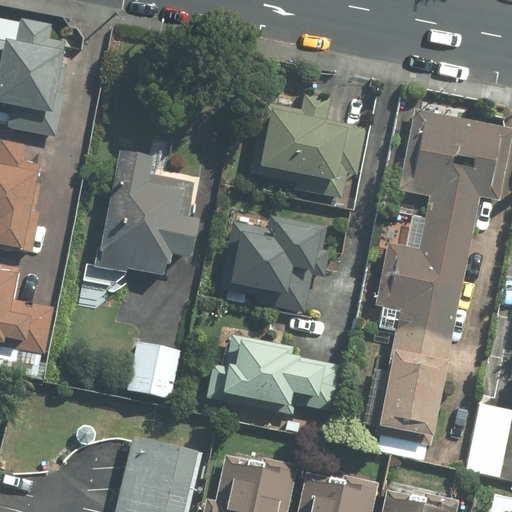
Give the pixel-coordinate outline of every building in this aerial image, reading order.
[(0,35),(0,105),(53,115),(65,46),(0,35)] [(301,110),(261,104),(249,174),(285,180),(283,191),(343,201),(347,176),(359,178),(367,130),(327,123),(331,101),(303,96),(301,110)] [(474,198),(499,202),(511,129),(415,112),(401,193),(428,198),(419,248),(385,242),(374,306),(397,310),(376,426),(380,427),(375,454),(426,463),(474,198)] [(24,164),(26,143),(0,139),(0,246),(32,251),(43,166),(24,164)] [(149,163),(117,156),(97,273),(124,279),(125,274),(160,282),(162,274),(168,274),(170,263),(188,266),(194,226),(187,224),(192,189),(147,179),(149,163)] [(312,276),(321,278),(330,226),(276,216),(272,240),(240,234),(231,285),(256,290),(253,306),(304,315),(312,276)] [(22,342),(20,350),(46,355),(53,316),(35,312),(36,308),(27,306),(28,302),(13,299),(18,274),(0,270),(0,346),(2,347),(4,339),(22,342)] [(293,357),(295,348),(217,334),(206,400),(290,415),(293,398),(311,402),(310,409),(335,413),(343,366),(293,357)] [(135,342),(126,391),(170,399),(179,350),(135,342)] [(190,511),(203,456),(131,439),(113,511),(190,511)] [(457,511),(459,502),(227,457),(216,511),(457,511)] [(511,511),(511,501),(494,498),(491,511),(511,511)]
